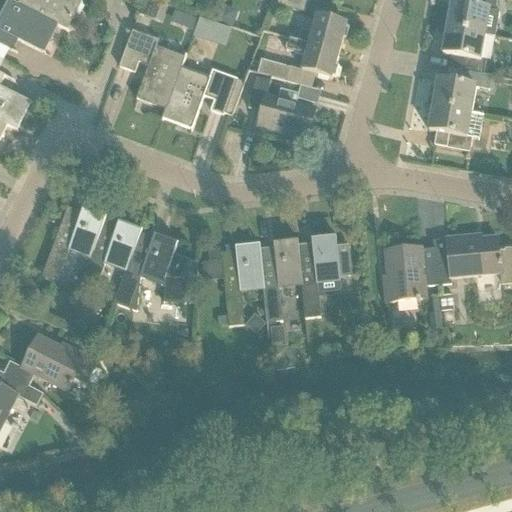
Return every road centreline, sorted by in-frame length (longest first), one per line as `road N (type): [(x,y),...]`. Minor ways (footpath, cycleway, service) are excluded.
road 1 (residential): [(0,250),(54,147),(73,142),(224,195),(310,193),(355,178)]
road 2 (residential): [(355,178),(399,0)]
road 3 (residential): [(355,178),(511,197)]
road 4 (secondary): [(362,511),(511,470)]
road 5 (unknown): [(131,3),(73,142)]
